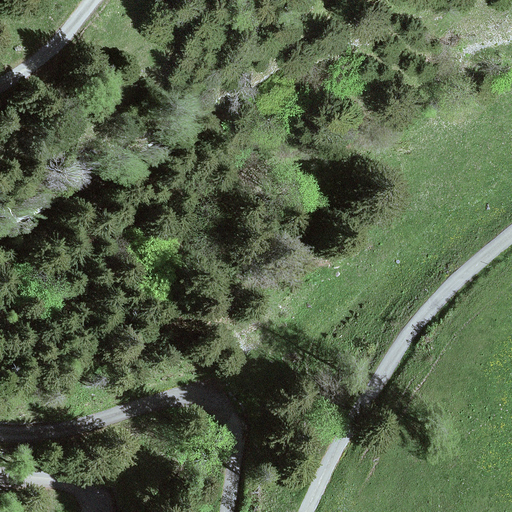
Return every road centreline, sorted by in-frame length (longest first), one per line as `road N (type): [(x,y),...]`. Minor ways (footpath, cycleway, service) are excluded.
road 1 (unclassified): [(511,234),(430,308),(377,378),(309,511)]
road 2 (unclassified): [(223,511),(237,438),(231,413),(210,395),(172,392),(76,423),(0,429)]
road 3 (unclassified): [(0,81),(48,47),(92,0)]
